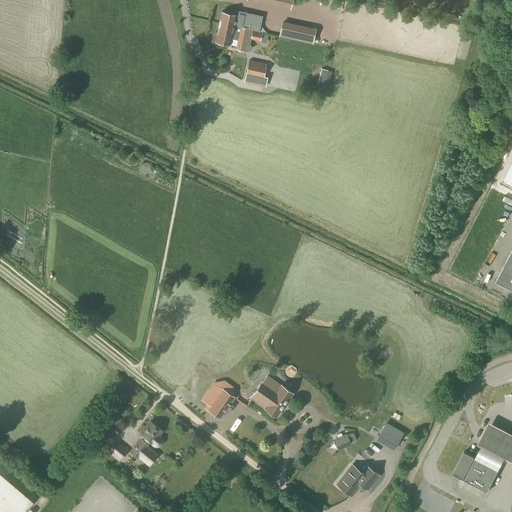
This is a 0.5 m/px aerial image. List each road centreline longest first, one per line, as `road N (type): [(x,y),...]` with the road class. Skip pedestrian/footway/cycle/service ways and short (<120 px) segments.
road 1 (track): [(315,511),(139,376)]
road 2 (track): [(139,376),(0,268)]
road 3 (residential): [(495,0),(458,125)]
